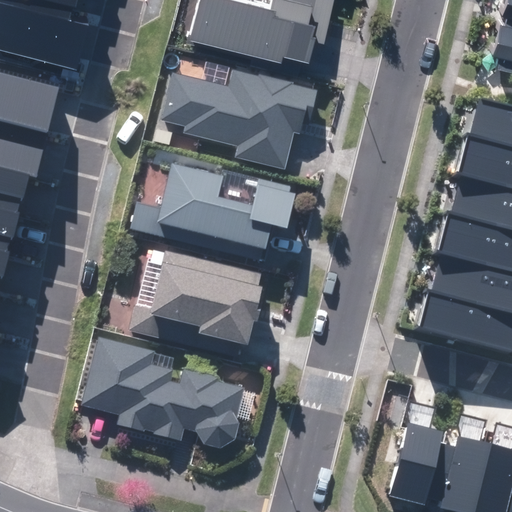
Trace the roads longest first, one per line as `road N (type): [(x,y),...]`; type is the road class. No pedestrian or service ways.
road 1 (residential): [(125,0),(21,511)]
road 2 (residential): [(425,0),(340,339)]
road 3 (residential): [(340,339),(297,511)]
road 4 (residential): [(340,339),(511,382)]
